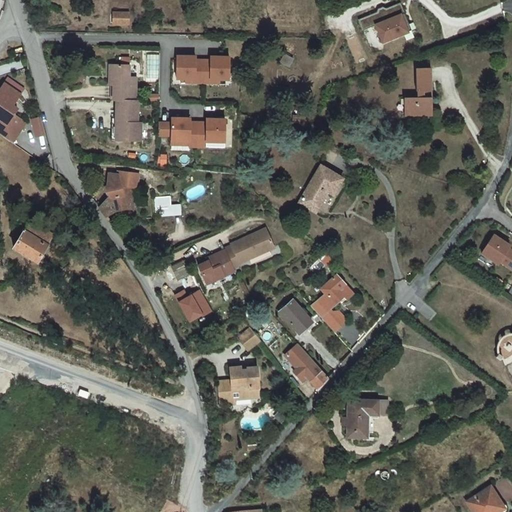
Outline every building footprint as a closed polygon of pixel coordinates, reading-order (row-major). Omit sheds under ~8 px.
[(379,12),(360,20),(364,31),(377,25),(384,42),(412,29),(402,3),(388,9),(385,7),(380,9),(379,12)] [(113,26),(130,26),(130,11),(113,11),(113,26)] [(289,67),(294,58),(285,53),(280,61),(289,67)] [(197,54),(178,54),(177,76),(195,77),(195,80),(203,81),(204,58),(197,58),(197,54)] [(212,59),(204,58),(203,81),(211,81),(211,77),(230,78),(230,56),(212,55),(212,59)] [(118,101),(119,119),(122,119),(121,139),(143,140),(144,123),(139,122),(139,102),(137,102),(138,77),(131,75),(130,64),(111,63),(110,87),(113,87),(114,101),(118,101)] [(405,115),(432,116),(433,68),(418,67),(418,94),(405,94),(405,115)] [(8,77),(4,83),(20,94),(25,88),(8,77)] [(0,132),(12,141),(26,122),(14,114),(15,111),(11,108),(11,105),(13,105),(20,94),(4,83),(0,88),(0,132)] [(200,145),(200,121),(193,120),(193,117),(174,116),(174,121),(162,120),(161,133),(174,133),(174,138),(192,139),(192,145),(200,145)] [(40,117),(31,120),(35,136),(44,134),(40,117)] [(209,140),(227,140),(228,118),(209,117),(209,121),(200,121),(200,145),(208,145),(209,140)] [(258,131),(260,125),(260,119),(248,117),(248,127),(258,131)] [(300,201),(317,211),(328,192),(333,195),(344,177),(321,164),(300,201)] [(110,194),(100,204),(107,216),(120,207),(139,206),(138,171),(110,171),(110,194)] [(171,196),(156,197),(156,216),(182,215),(181,203),(171,203),(171,196)] [(23,233),(13,250),(37,263),(46,247),(54,252),(61,240),(29,222),(23,233)] [(277,247),(266,228),(196,264),(206,285),(277,247)] [(504,239),(496,233),(483,250),(498,262),(500,259),(511,268),(511,244),(507,241),(505,243),(503,241),(504,239)] [(326,254),(321,259),(327,264),(332,259),(326,254)] [(326,293),(312,305),(333,331),(347,320),(339,310),(333,311),(330,308),(345,296),(340,290),(346,285),(338,275),(322,288),(326,293)] [(346,285),(340,290),(345,296),(338,314),(344,309),(346,285)] [(175,295),(189,323),(212,312),(201,290),(187,297),(184,290),(175,295)] [(311,318),(292,300),(282,311),(301,329),(311,318)] [(511,332),(507,332),(500,336),(497,345),(499,353),(496,356),(499,360),(503,358),(511,376),(511,332)] [(252,353),(244,340),(233,347),(241,359),(252,353)] [(298,347),(285,358),(296,372),(292,374),(299,382),(304,378),(306,382),(317,395),(327,383),(310,361),(309,361),(298,347)] [(231,381),(219,382),(220,403),(234,402),(234,399),(253,398),(252,386),(259,386),(258,367),(248,367),(248,366),(230,366),(231,381)] [(261,402),(259,386),(252,386),(253,398),(261,402)] [(376,414),(376,401),(351,400),(350,430),(368,431),(369,413),(376,414)] [(495,511),(485,495),(461,510),(462,511),(495,511)]
